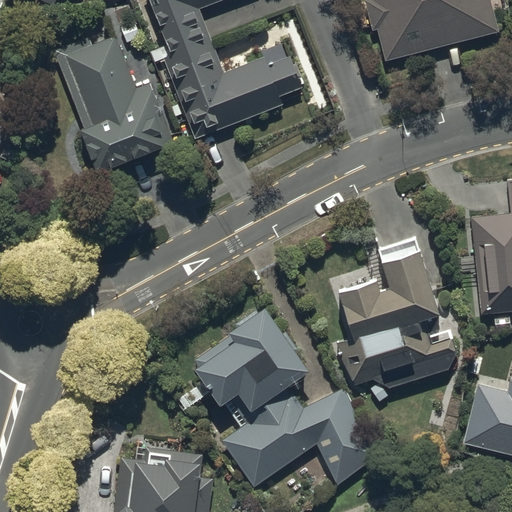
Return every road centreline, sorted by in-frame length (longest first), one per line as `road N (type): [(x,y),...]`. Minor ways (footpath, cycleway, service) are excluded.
road 1 (residential): [(65,310),(127,290),(377,158)]
road 2 (residential): [(316,0),(377,158)]
road 3 (residential): [(377,158),(511,119)]
